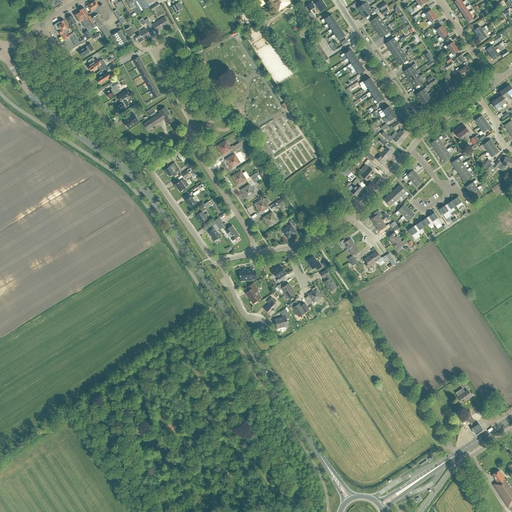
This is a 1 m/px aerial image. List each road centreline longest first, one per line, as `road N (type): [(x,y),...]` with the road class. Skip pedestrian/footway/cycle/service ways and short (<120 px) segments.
road 1 (primary): [(327,466),(182,243),(118,163)]
road 2 (primary): [(118,163),(51,116),(0,49)]
road 3 (residential): [(425,131),(336,0)]
road 4 (residential): [(123,153),(40,24)]
road 5 (residential): [(218,260),(131,146)]
road 6 (residential): [(254,253),(187,135)]
